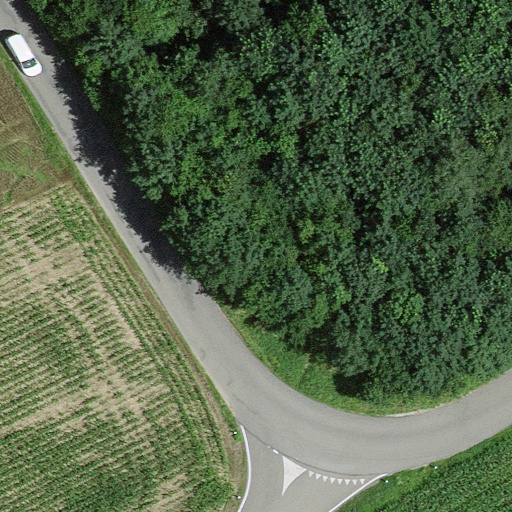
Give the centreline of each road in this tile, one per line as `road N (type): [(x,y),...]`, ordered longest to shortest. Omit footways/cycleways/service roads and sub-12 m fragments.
road 1 (tertiary): [(0,0),(222,371),(273,417),(323,441)]
road 2 (tertiary): [(323,441),(438,433),(511,397)]
